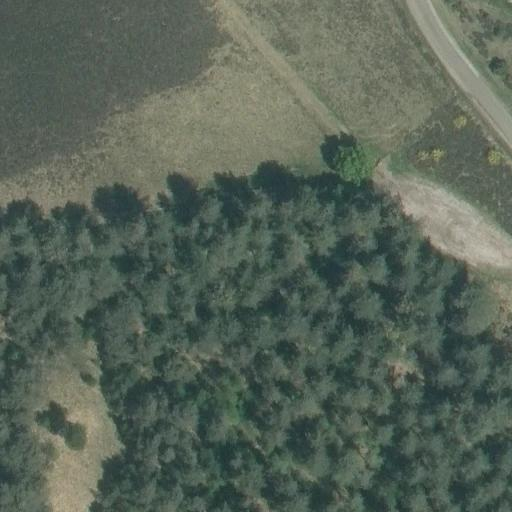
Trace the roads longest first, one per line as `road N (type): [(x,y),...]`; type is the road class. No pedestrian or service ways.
road 1 (track): [(0,232),(396,189)]
road 2 (track): [(511,247),(413,208),(227,0)]
road 3 (unclassified): [(511,133),(420,0)]
